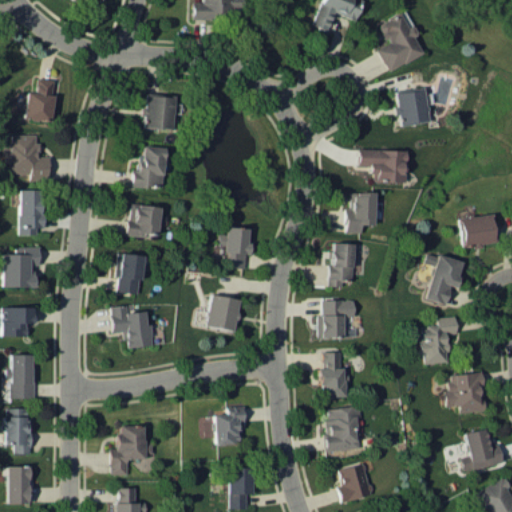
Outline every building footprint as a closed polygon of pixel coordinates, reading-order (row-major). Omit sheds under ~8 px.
[(190,17),(238,17),(238,0),(199,0),(200,1),(190,1),(190,17)] [(358,0),(316,0),(308,24),(323,30),(330,11),(351,19),(358,0)] [(388,71),(420,51),(399,10),(373,23),(382,35),(372,44),(388,71)] [(47,120),(52,79),(33,77),(31,91),(24,90),(21,116),(47,120)] [(417,84),(425,118),(398,124),(391,89),(417,84)] [(172,95),(142,94),(140,127),(170,128),(172,95)] [(7,172),(28,172),(28,179),(46,179),(47,156),(35,156),(35,134),(8,133),(7,172)] [(159,187),(161,146),(138,145),(137,168),(129,168),(128,185),(159,187)] [(403,149),(354,148),(354,165),(368,165),(368,180),(402,181),(403,149)] [(17,233),(34,233),(34,226),(39,226),(38,188),(16,188),(17,233)] [(341,232),(357,232),(357,224),(371,224),(370,191),(346,191),(346,207),(341,207),(341,232)] [(124,234),(144,236),(144,233),(155,233),(156,204),(126,203),(124,234)] [(487,213),(490,238),(456,245),(454,215),(487,213)] [(242,267),(242,254),(246,254),(247,226),(223,226),(223,233),(216,232),(216,244),(224,244),(223,267),(242,267)] [(325,285),(337,285),(338,280),(348,280),(348,264),(353,264),(354,242),(326,241),(325,285)] [(0,285),(31,286),(31,263),(36,263),(36,245),(13,245),(13,253),(0,252),(0,285)] [(112,290),(135,293),(140,254),(117,251),(112,290)] [(459,260),(424,251),(421,262),(430,264),(421,298),(442,303),(447,284),(452,286),(459,260)] [(232,329),(236,297),(207,293),(203,325),(232,329)] [(349,314),(350,299),(318,298),(317,313),(313,313),(313,336),(339,337),(339,314),(349,314)] [(31,305),(0,305),(0,334),(24,334),(24,322),(31,322),(31,305)] [(445,361),(444,333),(453,332),(452,315),(433,316),(434,325),(417,325),(419,362),(445,361)] [(338,350),(318,350),(319,367),(315,367),(316,396),(340,395),(338,350)] [(8,352),(7,397),(33,397),(34,365),(29,365),(29,353),(8,352)] [(482,409),(481,394),(477,395),(475,384),(480,384),(479,370),(445,373),(447,388),(440,389),(442,405),(455,404),(456,411),(482,409)] [(210,413),(211,443),(236,442),(235,421),(241,421),(240,404),(223,405),(223,412),(210,413)] [(319,408),(323,450),(356,446),(352,415),(356,415),(355,404),(319,408)] [(0,407),(0,430),(1,430),(2,443),(11,443),(11,452),(29,452),(29,415),(24,415),(24,406),(0,407)] [(125,473),(125,456),(150,455),(149,439),(140,439),(140,423),(115,424),(115,447),(107,447),(107,473),(125,473)] [(500,461),(495,441),(486,443),(482,427),(460,432),(465,454),(458,456),(461,470),(500,461)] [(333,485),(337,500),(367,492),(359,461),(333,467),(338,484),(333,485)] [(5,501),(26,502),(27,464),(5,464),(5,501)] [(243,507),(243,492),(248,492),(249,464),(226,464),(225,507),(243,507)] [(475,488),(485,511),(511,511),(511,493),(510,494),(501,476),(475,488)] [(112,511),(142,511),(142,500),(132,500),(132,486),(112,485),(112,511)]
